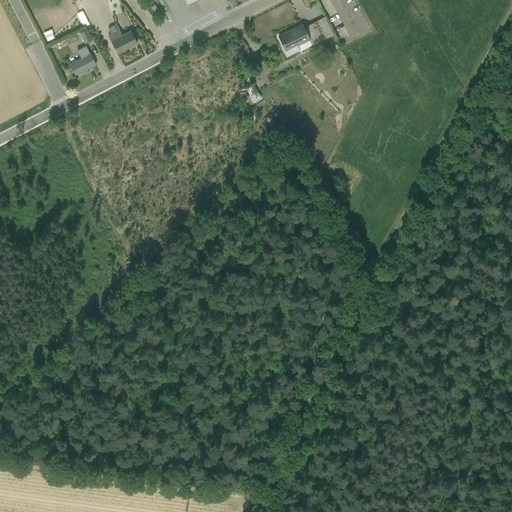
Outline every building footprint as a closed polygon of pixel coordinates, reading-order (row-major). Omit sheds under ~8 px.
[(83,10),(77,12),(82,25),(88,23),(83,10)] [(313,45),(327,38),(318,20),(303,27),(302,25),(279,37),(286,52),(310,39),(313,45)] [(108,35),(118,53),(137,43),(130,30),(122,35),(116,24),(108,28),(111,33),(108,35)] [(85,43),(92,40),(87,29),(79,33),(85,43)] [(75,75),(95,65),(86,46),(77,50),(81,58),(69,63),(75,75)] [(261,98),(257,90),(250,95),(254,102),(261,98)] [(316,189),(331,197),(335,189),(320,181),(316,189)]
